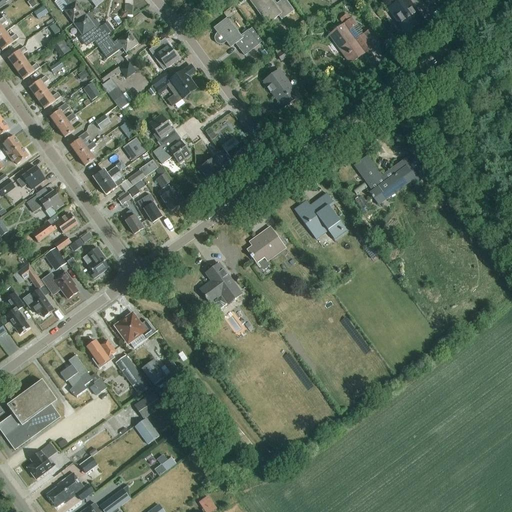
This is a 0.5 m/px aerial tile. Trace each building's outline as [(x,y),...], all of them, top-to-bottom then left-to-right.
[(31,9),(36,5),(32,0),(31,0),(27,3),(31,9)] [(74,0),(55,0),(54,1),(62,12),(63,11),(73,24),(79,20),(79,19),(85,15),(74,0)] [(226,0),(224,0),(218,6),(222,12),(231,5),(226,0)] [(281,0),(275,5),(270,0),(248,0),(267,25),(278,16),(281,21),(294,11),(285,0),(281,0)] [(403,33),(421,21),(414,11),(423,6),(418,0),(402,0),(403,0),(388,11),(403,33)] [(38,11),(42,18),(48,14),(43,7),(38,11)] [(98,48),(110,39),(101,27),(96,30),(85,15),(79,19),(79,20),(73,24),(82,37),(79,39),(86,49),(94,43),(98,48)] [(334,31),(329,35),(329,36),(334,42),(337,39),(344,49),(341,51),(350,64),(350,65),(372,48),(371,46),(379,40),(371,30),(363,35),(361,32),(362,31),(357,25),(356,26),(351,19),(350,20),(346,15),(341,19),(342,19),(345,24),(343,25),(340,27),(339,25),(333,29),(334,31)] [(241,37),(227,19),(214,29),(217,34),(216,35),(215,36),(215,37),(215,39),(215,41),(216,42),(217,44),(219,44),(221,45),(223,44),(225,44),(226,43),(230,48),(235,44),(244,56),(259,45),(262,43),(252,29),(248,32),(248,31),(241,37)] [(303,22),(297,27),(301,32),(307,27),(303,22)] [(55,36),(59,33),(54,25),(49,28),(55,36)] [(110,39),(98,48),(107,60),(122,49),(125,54),(138,45),(129,32),(113,44),(110,39)] [(5,33),(0,36),(0,48),(2,51),(13,44),(13,43),(18,39),(15,35),(10,39),(5,33)] [(52,44),(60,57),(71,51),(63,37),(52,44)] [(178,61),(167,46),(169,45),(165,39),(149,51),(157,62),(160,60),(167,69),(178,61)] [(15,70),(26,62),(22,56),(27,52),(24,48),(19,52),(8,59),(15,70)] [(281,62),(291,55),(287,49),(277,56),(281,62)] [(26,62),(15,70),(23,81),(34,73),(39,69),(36,65),(31,68),(26,62)] [(59,62),(53,67),(49,69),(53,75),(63,68),(59,62)] [(126,79),(135,73),(129,64),(120,71),(126,79)] [(170,80),(165,73),(150,83),(159,96),(166,91),(165,90),(168,88),(174,97),(178,95),(182,100),(197,89),(189,78),(196,72),(191,65),(170,80)] [(283,107),(298,96),(280,72),(264,83),(275,98),(276,97),(283,107)] [(36,99),(47,92),(43,85),(48,81),(45,77),(40,81),(29,89),(36,99)] [(108,95),(117,88),(111,80),(102,87),(108,95)] [(99,96),(91,84),(83,90),(91,101),(99,96)] [(114,104),(123,97),(117,88),(108,95),(114,104)] [(47,92),(36,99),(44,110),(55,102),(60,98),(57,94),(52,98),(47,92)] [(123,97),(114,104),(121,112),(130,105),(123,97)] [(67,121),(65,120),(61,113),(68,108),(65,105),(58,110),(59,111),(50,118),(57,128),(67,121)] [(67,121),(57,128),(64,139),(74,132),(68,123),(75,118),(72,114),(65,120),(67,121)] [(110,124),(104,116),(95,123),(100,131),(110,124)] [(161,147),(177,135),(173,130),(172,131),(161,116),(150,124),(156,134),(153,136),(161,147)] [(2,120),(0,121),(0,136),(9,130),(2,120)] [(128,124),(120,130),(124,135),(131,130),(128,124)] [(212,141),(216,138),(210,130),(206,134),(212,141)] [(87,150),(86,148),(81,142),(88,137),(86,133),(78,138),(80,140),(70,147),(77,157),(87,150)] [(179,142),(181,141),(177,135),(161,147),(152,153),(161,166),(173,157),(179,165),(190,156),(179,142)] [(7,156),(21,147),(14,137),(2,145),(4,149),(3,150),(7,156)] [(137,159),(146,153),(136,139),(127,145),(137,159)] [(219,153),(230,169),(241,161),(239,158),(244,154),(233,139),(222,147),(224,150),(219,153)] [(87,150),(77,157),(85,167),(94,160),(88,152),(96,147),(93,143),(86,148),(87,150)] [(21,147),(7,156),(12,163),(14,162),(16,166),(28,157),(21,147)] [(219,177),(230,169),(219,153),(213,157),(214,158),(200,169),(208,181),(217,174),(219,177)] [(416,185),(427,177),(411,156),(381,178),(367,157),(355,166),(373,192),(370,194),(378,205),(395,193),(396,195),(399,193),(398,191),(413,180),(416,185)] [(119,173),(99,187),(106,196),(116,189),(116,188),(120,186),(125,194),(134,188),(133,187),(157,170),(152,162),(139,171),(139,172),(125,182),(123,178),(119,173)] [(27,185),(31,191),(45,181),(36,168),(22,177),(22,178),(17,182),(22,189),(27,185)] [(99,187),(119,173),(116,168),(106,175),(104,171),(93,178),(99,187)] [(168,193),(165,188),(172,183),(166,174),(155,181),(161,190),(157,192),(161,198),(170,212),(179,207),(170,192),(168,193)] [(0,186),(8,180),(4,175),(0,178),(0,186)] [(8,180),(0,186),(0,195),(2,198),(15,189),(8,180)] [(49,195),(45,189),(35,196),(36,197),(26,204),(33,214),(43,207),(46,211),(51,208),(54,213),(63,206),(53,192),(49,195)] [(121,207),(132,200),(127,193),(117,200),(121,207)] [(199,201),(194,194),(187,199),(192,206),(199,201)] [(330,209),(334,205),(328,196),(327,194),(310,206),(306,202),(294,211),(316,241),(328,232),(334,241),(346,231),(330,209)] [(328,196),(334,205),(338,202),(331,194),(328,196)] [(152,224),(161,218),(153,204),(153,202),(149,195),(137,203),(141,210),(144,210),(152,224)] [(134,216),(130,211),(126,214),(129,219),(125,222),(134,235),(143,230),(134,216)] [(77,225),(69,215),(62,220),(61,219),(60,220),(57,215),(31,234),(38,243),(59,228),(63,235),(77,225)] [(0,237),(1,238),(8,233),(1,222),(0,221),(0,237)] [(267,262),(285,249),(270,228),(249,243),(252,247),(247,251),(256,264),(264,258),(267,262)] [(58,253),(71,244),(66,237),(53,246),(58,253)] [(84,246),(79,240),(69,247),(74,254),(84,246)] [(94,281),(107,271),(107,270),(109,269),(104,263),(107,261),(97,248),(82,260),(88,267),(92,272),(89,274),(94,281)] [(60,269),(66,265),(55,250),(50,253),(60,269)] [(43,287),(34,274),(28,265),(17,273),(24,282),(29,279),(37,291),(31,295),(31,294),(22,300),(30,310),(32,309),(37,316),(40,314),(43,318),(53,311),(39,291),(43,287)] [(241,295),(219,265),(205,275),(211,282),(200,290),(210,304),(214,310),(216,311),(218,311),(220,310),(241,295)] [(78,293),(74,288),(76,287),(66,273),(52,283),(57,290),(59,289),(67,300),(78,293)] [(5,293),(10,289),(7,284),(2,288),(5,293)] [(29,329),(24,322),(25,321),(18,311),(23,307),(14,294),(7,299),(14,310),(5,317),(14,329),(15,328),(20,335),(29,329)] [(123,339),(124,338),(128,344),(141,334),(145,341),(155,334),(146,321),(140,326),(132,315),(116,327),(120,333),(118,334),(123,339)] [(115,353),(107,341),(99,347),(95,342),(87,348),(96,361),(100,368),(109,362),(106,359),(115,353)] [(139,396),(149,389),(126,356),(115,364),(139,396)] [(84,387),(92,381),(90,378),(75,357),(68,362),(71,366),(60,374),(66,383),(67,381),(72,388),(69,392),(76,398),(86,390),(84,387)] [(154,386),(165,378),(153,361),(142,370),(154,386)] [(95,374),(90,378),(92,381),(94,384),(99,380),(95,374)] [(100,394),(107,389),(100,379),(99,380),(94,384),(93,384),(100,394)] [(0,431),(14,451),(60,418),(51,406),(56,402),(42,381),(7,406),(13,415),(0,424),(0,431)] [(171,390),(162,393),(169,404),(174,403),(171,390)] [(153,394),(134,407),(143,420),(162,407),(153,394)] [(222,422),(229,418),(218,404),(212,408),(222,422)] [(147,446),(159,437),(146,420),(134,428),(147,446)] [(65,440),(58,445),(61,450),(68,445),(65,440)] [(36,481),(36,480),(52,469),(41,453),(30,461),(33,464),(27,469),(36,481)] [(145,462),(152,457),(149,453),(142,458),(145,462)] [(170,457),(166,460),(162,455),(156,460),(166,472),(176,464),(170,457)] [(85,475),(98,466),(91,458),(79,467),(85,475)] [(83,488),(77,480),(73,474),(55,487),(56,489),(46,496),(56,509),(64,503),(65,505),(77,495),(82,502),(93,493),(87,485),(83,488)] [(113,511),(118,509),(130,500),(123,490),(110,501),(100,508),(98,509),(94,503),(90,507),(82,511),(113,511)] [(208,495),(198,501),(204,511),(210,511),(216,508),(208,495)]
